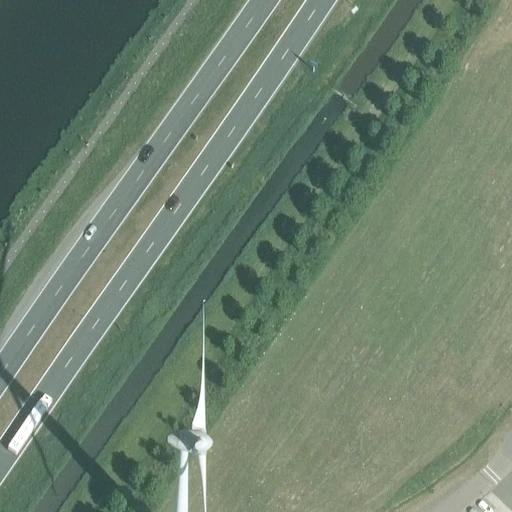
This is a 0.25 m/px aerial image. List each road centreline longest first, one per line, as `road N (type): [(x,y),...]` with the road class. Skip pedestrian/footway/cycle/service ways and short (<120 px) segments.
road 1 (primary): [(0,465),(319,0)]
road 2 (primary): [(264,0),(0,377)]
